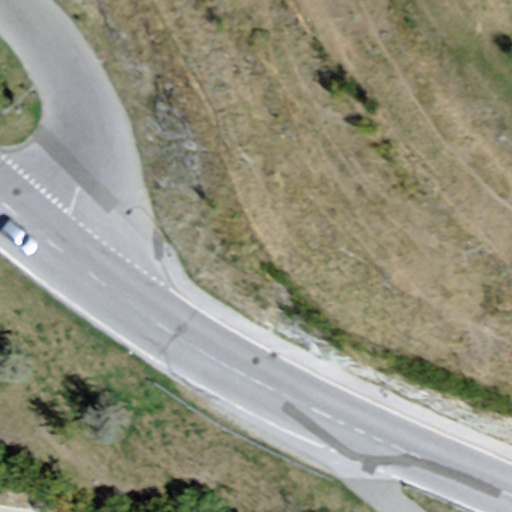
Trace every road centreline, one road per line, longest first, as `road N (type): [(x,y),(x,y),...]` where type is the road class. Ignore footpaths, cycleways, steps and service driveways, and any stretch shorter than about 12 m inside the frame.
road 1 (tertiary): [(49,238),(142,311),(247,376),(511,494)]
road 2 (unclassified): [(3,0),(61,52),(85,107),(74,189),(49,238)]
